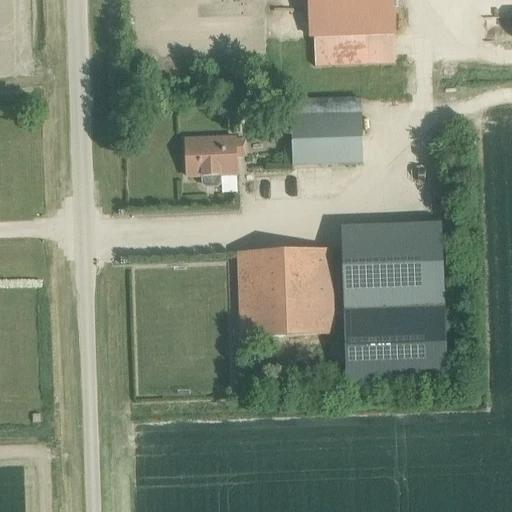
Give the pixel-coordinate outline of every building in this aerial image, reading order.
[(391,0),(308,0),(310,38),(313,38),(393,35),(391,0)] [(500,30),(499,9),(471,10),(472,31),(500,30)] [(502,37),(511,37),(511,10),(501,11),(502,37)] [(361,117),(291,119),(293,167),(362,165),(361,117)] [(202,177),(202,185),(206,188),(217,187),(220,185),(219,177),(236,176),(235,139),(185,141),(187,178),(202,177)] [(408,178),(344,179),(345,207),(409,206),(408,178)] [(343,310),(445,307),(441,225),(340,229),(343,310)] [(333,335),(330,252),(237,255),(240,338),(333,335)] [(448,388),(445,307),(343,310),(346,392),(448,388)]
